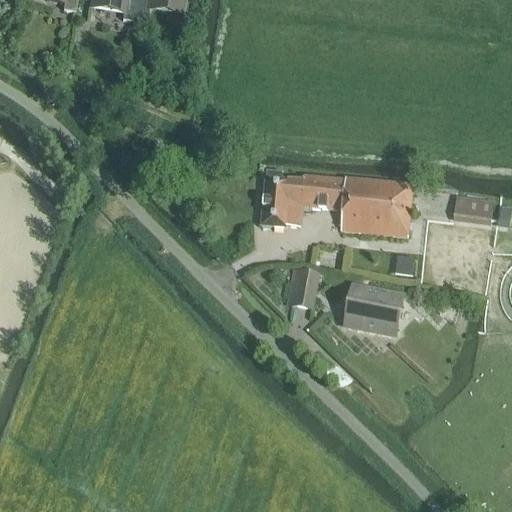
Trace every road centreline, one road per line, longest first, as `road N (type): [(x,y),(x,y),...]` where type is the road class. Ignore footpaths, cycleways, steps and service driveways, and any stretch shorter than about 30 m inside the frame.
road 1 (unclassified): [(439,511),(77,148),(0,86)]
road 2 (track): [(36,110),(58,88),(71,87),(218,128)]
